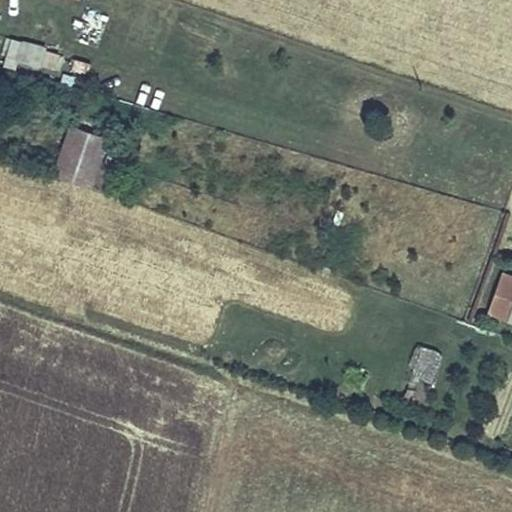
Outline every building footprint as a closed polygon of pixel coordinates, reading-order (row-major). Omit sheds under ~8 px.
[(100,38),(108,14),(87,8),(80,32),(100,38)] [(18,61),(41,68),(46,49),(24,42),(18,61)] [(41,67),(53,72),(61,53),(49,48),(41,67)] [(55,176),(94,188),(110,139),(70,126),(55,176)] [(495,315),(506,320),(511,298),(511,275),(510,274),(495,315)] [(408,373),(435,379),(442,349),(415,343),(408,373)] [(422,409),(430,390),(393,376),(386,396),(422,409)]
